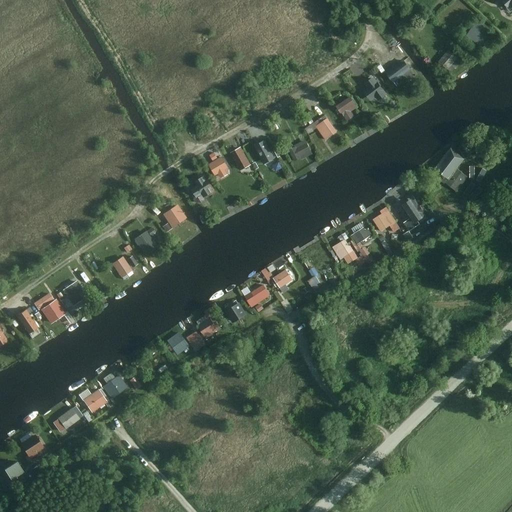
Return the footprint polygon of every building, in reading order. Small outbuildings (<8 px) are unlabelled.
[(487,29),(476,19),(465,31),(477,41),(487,29)] [(461,55),(450,46),(443,55),(453,64),(461,55)] [(391,54),(382,60),(396,79),(405,73),(391,54)] [(376,78),(365,85),(371,94),(382,87),(376,78)] [(353,93),(338,102),(346,113),(360,103),(353,93)] [(330,115),(317,123),(325,138),(339,130),(330,115)] [(489,134),(461,172),(477,184),(505,145),(489,134)] [(304,136),(287,146),(296,161),(313,150),(304,136)] [(240,144),(230,150),(241,167),(251,161),(240,144)] [(466,156),(448,145),(435,166),(453,177),(466,156)] [(273,150),(259,158),(266,170),(280,162),(273,150)] [(223,155),(210,162),(216,172),(211,175),(215,181),(228,173),(224,168),(229,165),(223,155)] [(215,190),(204,174),(194,180),(198,186),(192,189),(200,200),(215,190)] [(175,200),(162,210),(173,226),(187,217),(175,200)] [(414,203),(405,209),(412,219),(414,223),(417,221),(423,217),(420,213),(423,211),(419,206),(417,208),(414,203)] [(382,214),(373,220),(380,231),(389,225),(393,232),(399,228),(387,207),(381,211),(382,214)] [(352,235),(357,244),(372,235),(367,226),(352,235)] [(150,228),(136,235),(144,251),(158,244),(150,228)] [(409,241),(415,238),(411,230),(405,233),(409,241)] [(339,244),(334,247),(339,257),(342,255),(346,261),(347,260),(350,259),(347,255),(353,251),(351,247),(349,247),(345,240),(342,242),(339,244)] [(131,247),(110,261),(121,277),(132,269),(128,264),(134,260),(131,257),(136,253),(131,247)] [(321,256),(313,261),(321,273),(331,267),(330,266),(333,264),(323,249),(319,252),(321,256)] [(356,259),(360,266),(366,262),(362,255),(356,259)] [(272,272),(277,269),(274,263),(263,270),(269,280),(275,276),(272,272)] [(275,280),(273,282),(276,287),(279,285),(284,293),(289,290),(285,283),(292,278),(287,271),(275,279),(275,280)] [(80,278),(63,287),(72,304),(89,295),(80,278)] [(252,293),(246,297),(252,307),(270,296),(263,286),(251,293),(252,293)] [(49,289),(34,301),(52,324),(67,312),(49,289)] [(227,311),(234,322),(245,315),(239,304),(227,311)] [(27,308),(17,313),(29,334),(39,328),(27,308)] [(211,319),(199,326),(205,336),(217,328),(211,319)] [(195,349),(202,344),(194,332),(187,337),(195,349)] [(173,338),(168,341),(171,345),(177,353),(188,345),(182,337),(176,341),(173,338)] [(159,354),(149,361),(156,371),(166,364),(159,354)] [(107,384),(104,387),(112,397),(123,389),(120,385),(124,383),(119,376),(115,378),(107,384)] [(98,390),(84,400),(92,411),(106,401),(98,390)] [(83,416),(76,406),(56,419),(63,429),(83,416)] [(36,436),(22,445),(32,460),(38,456),(35,452),(42,447),(36,436)] [(17,462),(5,470),(11,479),(23,472),(17,462)]
